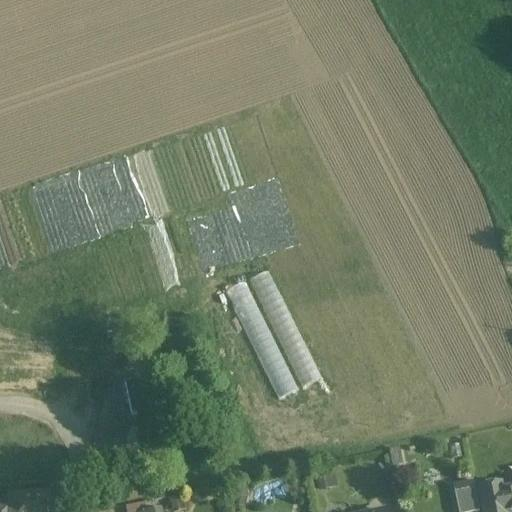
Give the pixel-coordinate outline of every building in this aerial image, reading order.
[(149,379),(124,384),(132,417),(156,411),(149,379)] [(156,445),(157,439),(156,433),(152,428),(147,425),(141,424),(135,425),(130,428),(127,433),(126,439),(127,445),(130,450),(135,454),(141,455),(147,453),(152,450),(156,445)] [(478,511),(472,482),(453,486),(457,511),(478,511)] [(502,486),(478,490),(482,511),(506,511),(503,492),(502,486)] [(511,511),(511,490),(503,492),(507,511),(511,511)] [(49,511),(49,497),(12,499),(12,511),(49,511)]
